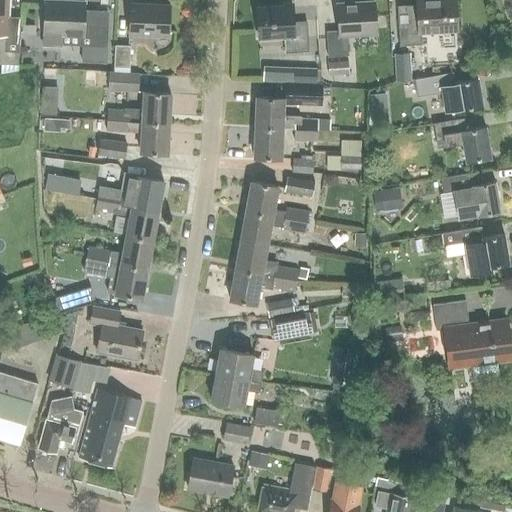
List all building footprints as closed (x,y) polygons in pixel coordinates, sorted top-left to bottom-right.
[(0,0),(0,63),(19,64),(20,24),(7,24),(8,0),(0,0)] [(58,47),(58,33),(83,34),(83,32),(91,32),(91,45),(106,45),(108,16),(84,15),(85,1),(70,0),(44,0),(43,32),(44,32),(43,46),(58,47)] [(421,31),(457,29),(455,0),(416,0),(417,4),(398,5),(400,45),(422,44),(421,31)] [(346,34),(376,32),(374,2),(337,5),(339,30),(326,31),(328,56),(348,55),(346,34)] [(167,35),(168,4),(129,3),(128,34),(167,35)] [(284,51),(308,50),(306,22),(294,22),(293,7),(257,9),(258,37),(283,36),(284,51)] [(113,71),(129,73),(131,46),(115,45),(113,71)] [(410,81),(409,53),(395,53),(396,81),(410,81)] [(349,74),(348,61),(327,62),(327,75),(349,74)] [(314,68),(291,67),(290,82),(313,83),(314,68)] [(129,73),(113,71),(109,71),(108,90),(138,92),(138,73),(129,73)] [(440,91),(444,113),(460,110),(482,106),(477,79),(452,83),(450,72),(433,75),(411,80),(414,96),(440,91)] [(322,84),(285,82),(284,104),(321,106),(322,84)] [(42,111),(57,112),(58,84),(43,84),(42,111)] [(108,109),(107,120),(169,123),(170,94),(144,92),(142,111),(131,111),(108,109)] [(294,131),(318,132),(318,119),(301,118),(301,116),(283,115),(284,98),(257,97),(256,129),(283,130),(294,131)] [(45,113),(44,128),(68,128),(68,118),(56,118),(56,114),(45,113)] [(485,126),(463,130),(461,119),(444,122),(431,124),(435,146),(464,142),(467,161),(490,157),(485,126)] [(167,154),(169,123),(107,120),(107,130),(129,132),(141,132),(140,152),(167,154)] [(318,131),(329,131),(329,120),(318,120),(318,131)] [(281,158),(283,130),(256,129),(254,157),(281,158)] [(317,142),(318,132),(294,131),(294,141),(317,142)] [(101,139),(99,155),(125,158),(127,143),(101,139)] [(358,156),(324,155),(324,170),(338,170),(338,168),(358,168),(358,156)] [(313,174),(314,160),(293,158),(292,173),(313,174)] [(100,180),(124,185),(128,165),(104,160),(100,180)] [(453,191),(457,216),(458,218),(477,214),(477,215),(500,211),(495,181),(485,183),(483,170),(440,178),(443,193),(453,191)] [(132,205),(158,210),(164,181),(137,176),(132,205)] [(64,177),(61,193),(77,196),(80,180),(64,177)] [(312,196),(315,182),(287,177),(284,191),(312,196)] [(284,218),(285,211),(273,209),(278,186),(251,182),(246,211),(284,218)] [(400,208),(397,187),(377,189),(380,210),(400,208)] [(132,205),(120,202),(97,198),(95,210),(118,214),(129,217),(126,235),(152,240),(158,210),(132,205)] [(284,218),(307,222),(309,212),(286,208),(285,211),(284,218)] [(307,222),(284,218),(246,211),(241,240),(267,245),(271,224),(282,227),(282,228),(305,233),(307,222)] [(482,237),(480,226),(441,233),(443,245),(464,242),(469,274),(491,270),(491,266),(508,264),(503,234),(482,237)] [(355,233),(354,246),(366,247),(366,233),(355,233)] [(147,269),(152,240),(126,235),(123,253),(88,246),(86,257),(120,264),(147,269)] [(264,259),(267,245),(241,240),(235,270),(296,280),(298,269),(275,265),(276,262),(264,259)] [(120,264),(86,257),(84,269),(107,273),(106,277),(117,279),(115,294),(141,299),(147,269),(120,264)] [(294,292),(296,280),(235,270),(230,299),(256,303),(259,287),(271,289),(271,288),(294,292)] [(89,287),(55,298),(58,310),(93,299),(89,287)] [(293,313),(293,311),(291,298),(265,303),(268,318),(293,313)] [(497,368),(496,361),(510,359),(505,319),(468,324),(465,300),(431,304),(434,330),(444,329),(448,366),(471,364),(472,371),(475,374),(494,372),(497,368)] [(135,360),(141,331),(116,325),(119,312),(92,307),(89,323),(102,326),(97,352),(135,360)] [(305,323),(303,313),(268,320),(272,339),(311,331),(309,322),(305,323)] [(39,326),(37,319),(10,329),(17,349),(62,332),(57,319),(39,326)] [(400,337),(398,325),(382,327),(384,340),(400,337)] [(215,374),(261,382),(263,372),(251,369),(254,354),(220,348),(215,374)] [(72,387),(79,363),(57,356),(49,381),(72,387)] [(0,438),(19,444),(38,384),(0,372),(0,438)] [(259,393),(261,382),(215,374),(211,399),(244,406),(247,390),(259,393)] [(134,428),(142,401),(97,388),(78,458),(111,468),(123,424),(134,428)] [(277,409),(254,407),(252,423),(276,425),(277,409)] [(76,433),(82,413),(73,410),(47,415),(45,421),(46,421),(38,447),(55,452),(57,446),(62,447),(63,441),(70,442),(73,434),(76,433)] [(343,421),(332,419),(330,431),(341,432),(343,421)] [(245,444),(247,430),(248,426),(224,423),(221,441),(245,444)] [(267,455),(251,451),(249,462),(265,466),(267,455)] [(228,495),(233,466),(193,459),(188,488),(228,495)] [(291,511),(292,507),(296,508),(306,510),(314,466),(294,462),(289,490),(263,485),(258,511),(262,511),(291,511)] [(329,470),(317,467),(312,490),(324,492),(329,470)] [(335,484),(334,488),(332,499),(331,499),(328,511),(357,511),(359,505),(358,505),(361,490),(335,484)] [(420,511),(425,490),(406,487),(404,496),(377,491),(374,506),(388,508),(387,511),(420,511)] [(442,511),(447,493),(431,489),(426,511),(442,511)]
